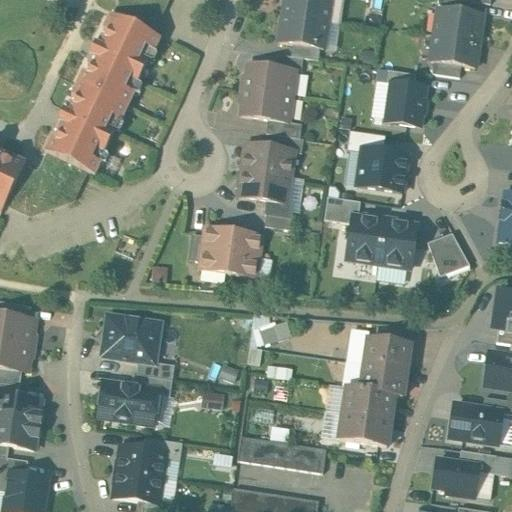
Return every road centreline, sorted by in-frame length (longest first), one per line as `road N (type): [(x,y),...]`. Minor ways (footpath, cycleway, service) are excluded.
road 1 (residential): [(242,0),(219,48),(176,195)]
road 2 (residential): [(94,511),(75,441),(79,311)]
road 3 (residential): [(443,379),(394,511)]
road 4 (residential): [(511,62),(442,181)]
